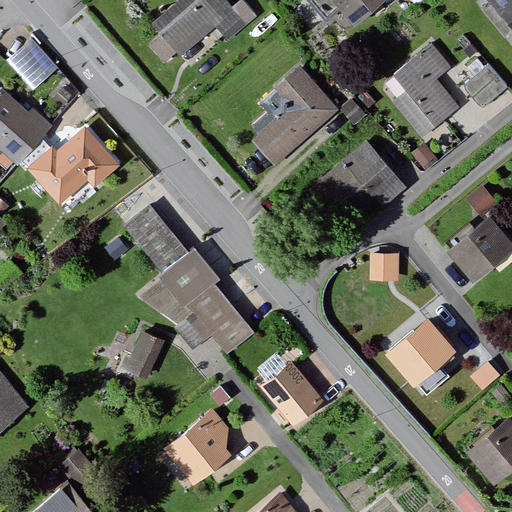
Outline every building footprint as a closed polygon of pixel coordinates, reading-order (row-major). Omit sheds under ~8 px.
[(251,0),(234,0),(168,0),(150,16),(180,51),(216,20),(230,37),(261,11),(251,0)] [(313,0),(327,15),(341,3),(352,16),(371,0),(313,0)] [(511,0),(491,0),(511,25),(511,0)] [(159,30),(150,38),(165,54),(174,46),(159,30)] [(32,37),(7,58),(32,87),(57,65),(32,37)] [(410,88),(395,100),(421,133),(457,104),(436,78),(453,64),(433,41),(396,71),(410,88)] [(478,50),(473,44),(465,50),(469,56),(478,50)] [(376,50),(362,62),(372,73),(385,61),(376,50)] [(475,73),(464,82),(465,86),(482,104),(485,103),(508,84),(489,62),(486,65),(478,56),(468,65),(475,73)] [(336,105),(301,65),(260,101),(268,110),(252,124),(259,132),(255,136),(275,159),(336,105)] [(63,86),(53,97),(62,104),(71,93),(63,86)] [(365,89),(357,97),(366,108),(375,100),(365,89)] [(3,92),(0,94),(0,148),(13,160),(47,123),(33,111),(29,115),(3,92)] [(78,92),(48,126),(61,141),(95,111),(78,92)] [(355,119),(364,112),(351,97),(342,105),(355,119)] [(54,143),(28,165),(59,200),(87,175),(95,184),(121,161),(86,122),(57,147),(54,143)] [(367,138),(310,184),(343,223),(378,194),(383,201),(404,183),(367,138)] [(425,142),(413,152),(426,167),(438,157),(425,142)] [(151,178),(146,183),(155,193),(160,188),(151,178)] [(483,187),(467,200),(481,216),(488,211),(497,203),(483,187)] [(0,195),(0,212),(8,204),(0,195)] [(187,247),(151,202),(125,223),(162,269),(159,271),(184,302),(188,299),(197,310),(178,325),(194,345),(213,329),(228,348),(254,327),(216,279),(221,276),(193,242),(187,247)] [(511,241),(490,215),(448,250),(471,278),(511,244),(511,241)] [(119,235),(106,245),(114,257),(128,247),(119,235)] [(372,252),(371,276),(397,277),(398,252),(372,252)] [(428,312),(385,348),(413,381),(417,378),(420,381),(455,352),(451,347),(455,344),(428,312)] [(164,337),(142,328),(126,365),(148,374),(164,337)] [(292,358),(261,383),(280,406),(274,410),(284,423),(290,419),(293,421),(323,396),(295,362),(292,358)] [(479,367),(471,375),(483,388),(499,374),(488,360),(479,367)] [(0,429),(29,404),(0,370),(0,429)] [(501,383),(493,390),(501,401),(510,394),(501,383)] [(221,385),(212,393),(219,403),(229,395),(221,385)] [(224,446),(227,426),(213,407),(166,444),(193,478),(227,450),(224,446)] [(511,416),(509,413),(468,447),(494,478),(511,463),(511,462),(511,416)] [(80,448),(61,463),(81,488),(100,472),(80,448)] [(92,511),(63,480),(28,511),(92,511)] [(290,505),(280,492),(254,511),(295,511),(290,505)]
